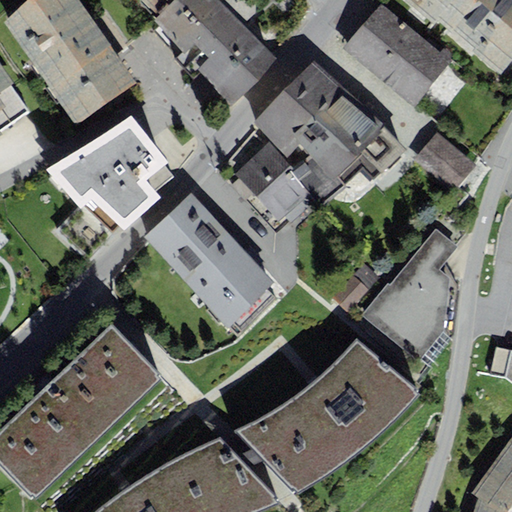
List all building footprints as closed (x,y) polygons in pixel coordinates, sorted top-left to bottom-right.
[(79,0),(29,0),(5,22),(76,125),(136,81),(79,0)] [(143,0),(161,17),(177,0),(143,0)] [(255,3),(252,0),(177,0),(161,17),(155,22),(235,101),(278,59),(243,25),(255,13),(255,3)] [(511,0),(406,0),(500,76),(511,61),(511,0)] [(450,61),(380,4),(344,48),(415,105),(450,61)] [(338,177),(345,185),(363,167),(375,180),(407,149),(381,122),(376,127),(344,93),(345,91),(317,61),(253,121),(286,155),(298,144),(308,156),(333,181),(338,177)] [(0,135),(3,134),(0,131),(30,110),(0,67),(0,135)] [(132,115),(47,169),(81,208),(91,199),(125,230),(162,196),(148,179),(169,161),(132,115)] [(477,166),(438,133),(415,159),(454,192),(477,166)] [(333,181),(308,156),(294,169),(269,142),(235,173),(254,193),(248,200),(279,233),(313,200),(320,208),(345,185),(338,177),(333,181)] [(144,237),(229,327),(234,322),(242,330),(276,298),(267,288),(275,281),(191,193),(144,237)] [(459,247),(436,229),(391,285),(388,283),(362,316),(421,360),(447,329),(450,278),(440,269),(459,247)] [(380,277),(365,264),(334,298),(349,311),(380,277)] [(0,431),(0,463),(42,507),(104,448),(170,386),(112,325),(0,431)] [(420,393),(358,340),(337,363),(315,383),(281,408),(236,431),(297,494),(336,469),(367,443),(398,416),(420,393)] [(511,351),(495,348),(490,375),(505,378),(511,383),(511,351)] [(511,511),(511,435),(472,493),(477,497),(472,511),(511,511)] [(257,511),(279,502),(220,438),(171,462),(128,489),(97,511),(257,511)]
